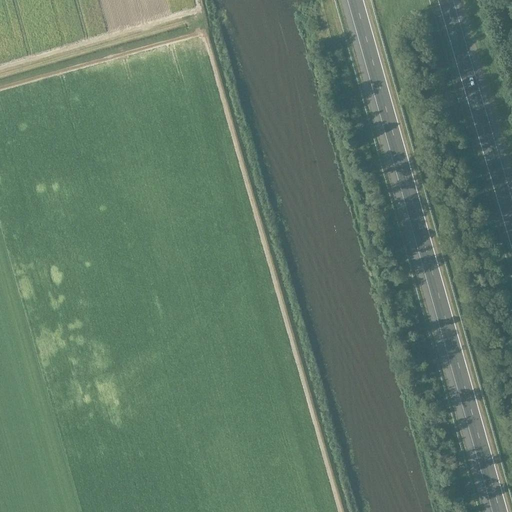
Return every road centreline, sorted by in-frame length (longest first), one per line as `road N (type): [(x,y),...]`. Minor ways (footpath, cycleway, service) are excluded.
road 1 (motorway): [(354,0),(499,511)]
road 2 (motorway): [(511,224),(444,0)]
road 3 (track): [(0,89),(198,34)]
